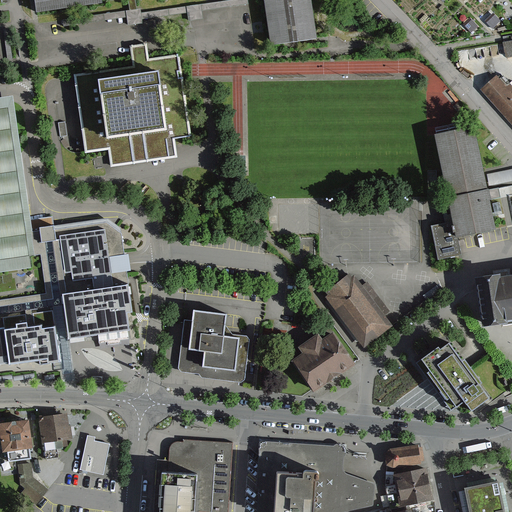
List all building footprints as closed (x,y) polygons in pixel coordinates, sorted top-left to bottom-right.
[(36,0),(38,13),(101,4),(100,0),(266,0),(272,46),(317,40),(312,0),(36,0)] [(136,68),(80,77),(91,152),(112,149),(113,155),(115,168),(181,158),(180,153),(177,137),(193,135),(181,58),(153,62),(150,46),(133,49),(136,68)] [(511,89),(500,77),(484,92),(511,120),(511,89)] [(21,97),(0,99),(0,302),(49,296),(21,97)] [(479,130),(439,139),(458,224),(431,230),(438,261),(464,256),(460,239),(502,230),(491,183),(489,172),(479,130)] [(511,167),(489,172),(491,183),(511,178),(511,167)] [(438,172),(429,172),(429,192),(438,192),(438,172)] [(106,222),(43,231),(45,243),(62,241),(75,335),(135,327),(128,273),(114,275),(112,256),(126,254),(123,231),(106,222)] [(511,265),(477,271),(485,323),(511,318),(511,265)] [(366,287),(356,275),(328,297),(371,350),(398,328),(394,322),(388,315),(392,313),(369,285),(366,287)] [(438,284),(423,295),(426,299),(441,288),(438,284)] [(235,317),(192,312),(185,369),(245,377),(250,338),(233,336),(235,317)] [(0,367),(50,360),(51,366),(67,364),(62,330),(37,334),(36,326),(0,331),(0,367)] [(358,364),(336,333),(326,341),(322,336),(303,349),(307,355),(295,364),(316,394),(358,364)] [(490,396),(453,345),(427,364),(464,415),(490,396)] [(71,418),(43,421),(46,453),(60,451),(59,441),(73,440),(71,418)] [(33,423),(4,426),(7,452),(36,448),(33,423)] [(98,438),(90,437),(83,471),(107,476),(113,446),(97,443),(98,438)] [(228,511),(233,441),(184,438),(184,440),(180,440),(176,440),(171,442),(170,446),(169,459),(160,458),(155,511),(201,511),(202,510),(228,511)] [(345,446),(263,441),(257,511),(347,511),(377,505),(378,485),(343,473),(345,446)] [(422,462),(419,444),(395,448),(387,454),(388,461),(397,466),(422,462)] [(20,465),(23,484),(43,500),(51,490),(34,477),(32,463),(20,465)] [(427,468),(395,475),(401,505),(433,498),(427,468)] [(506,511),(500,478),(466,485),(471,511),(506,511)]
